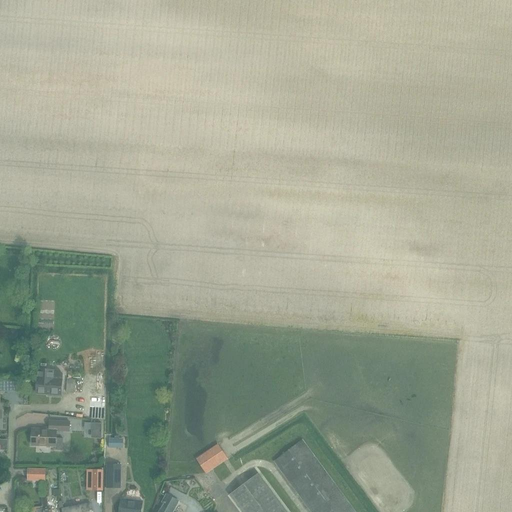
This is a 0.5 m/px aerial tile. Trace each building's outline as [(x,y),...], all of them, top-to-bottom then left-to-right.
[(8,331),(7,334),(9,337),(12,338),(15,336),(16,333),(15,330),(11,329),(8,331)] [(37,383),(37,393),(61,395),(62,385),(62,380),(62,373),(60,370),(54,370),(54,371),(38,370),(37,378),(37,383)] [(75,380),(67,380),(66,392),(74,393),(74,392),(81,392),(81,386),(75,385),(75,380)] [(63,439),(56,438),(56,431),(69,431),(70,422),(50,422),(49,430),(32,429),(32,445),(56,446),(56,451),(63,451),(63,439)] [(92,430),(92,438),(101,438),(102,424),(92,423),(92,430)] [(356,511),(303,440),(274,461),(311,511),(356,511)] [(196,458),(204,470),(225,457),(217,445),(196,458)] [(96,456),(90,460),(93,465),(99,461),(96,456)] [(106,464),(106,488),(121,488),(121,464),(106,464)] [(27,480),(37,481),(45,481),(45,470),(28,469),(27,480)] [(103,470),(93,470),(93,490),(103,490),(103,470)] [(287,511),(259,473),(230,495),(242,511),(287,511)] [(172,511),(178,501),(167,495),(163,502),(165,503),(161,510),(159,511),(172,511)] [(41,510),(40,511),(52,511),(52,507),(49,508),(47,496),(41,496),(42,507),(41,507),(41,510)] [(121,498),(120,505),(119,511),(141,511),(142,507),(143,501),(121,498)]
